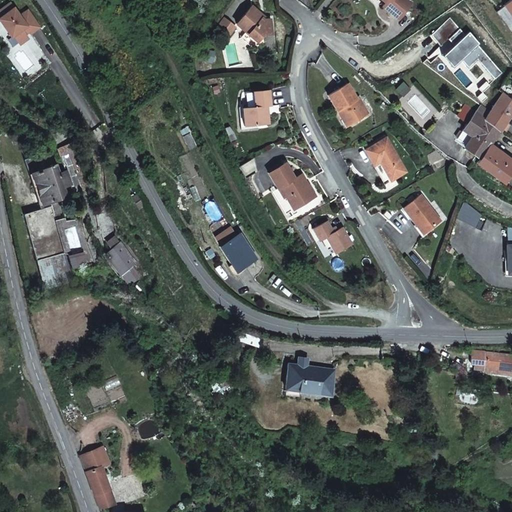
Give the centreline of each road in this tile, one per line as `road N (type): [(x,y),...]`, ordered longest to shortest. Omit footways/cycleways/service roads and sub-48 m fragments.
road 1 (tertiary): [(47,0),(100,84),(165,221),(224,299),(284,326),(425,337)]
road 2 (track): [(425,337),(318,306),(268,262),(231,194),(161,0)]
road 3 (residential): [(425,337),(411,298),(381,261),(297,99),(296,59),(313,32)]
road 4 (tertiary): [(0,221),(16,310),(87,511)]
road 5 (track): [(340,511),(440,483),(511,434)]
